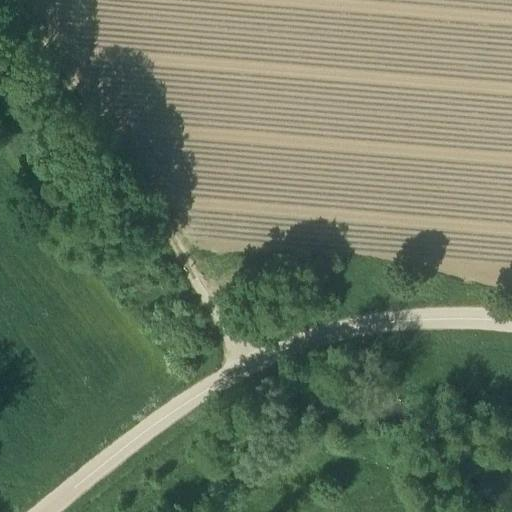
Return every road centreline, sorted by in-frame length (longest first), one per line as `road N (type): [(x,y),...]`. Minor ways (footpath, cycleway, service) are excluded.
road 1 (unclassified): [(511,324),(391,322),(249,361),(167,413),(46,511)]
road 2 (track): [(4,0),(249,361)]
